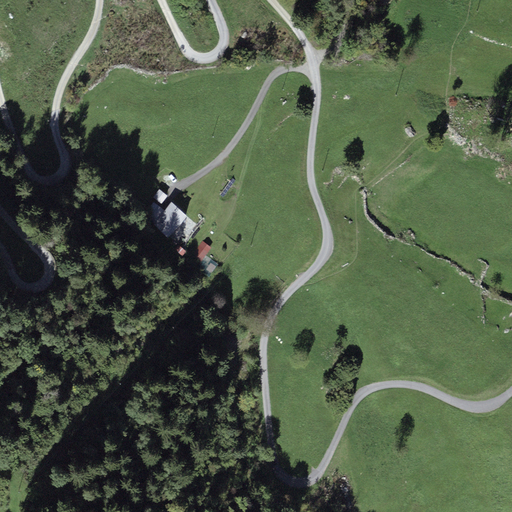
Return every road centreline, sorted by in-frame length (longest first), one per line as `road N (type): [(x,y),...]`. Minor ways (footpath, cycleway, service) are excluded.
road 1 (unclassified): [(511,389),(478,407),(412,384),(372,387),(353,403),(315,475),(293,481),(276,467),(264,364),(268,323),(329,242),(310,172),(313,62),(272,0)]
road 2 (unclassified): [(99,0),(96,23),(58,98),(54,129),(66,165),(60,177),(30,173),(0,92)]
road 3 (unclassified): [(0,207),(49,266),(42,283),(22,284),(0,245)]
road 4 (unclassified): [(211,0),(225,40),(218,53),(203,57),(188,49),(162,0)]
